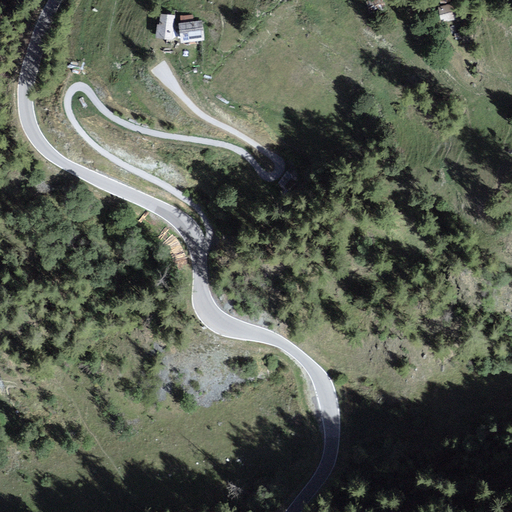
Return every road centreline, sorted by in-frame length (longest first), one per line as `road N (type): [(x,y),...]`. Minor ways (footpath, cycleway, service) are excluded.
road 1 (tertiary): [(55,0),(26,83),(33,133),(57,159),(183,222),(199,250),(207,311),(285,344),(321,379),(330,454),(292,511)]
road 2 (track): [(200,262),(208,235),(203,214),(91,143),(69,114),(69,92),(84,87),(106,113),(139,129),(233,147),(266,176),(279,162),(204,116),(158,66)]
